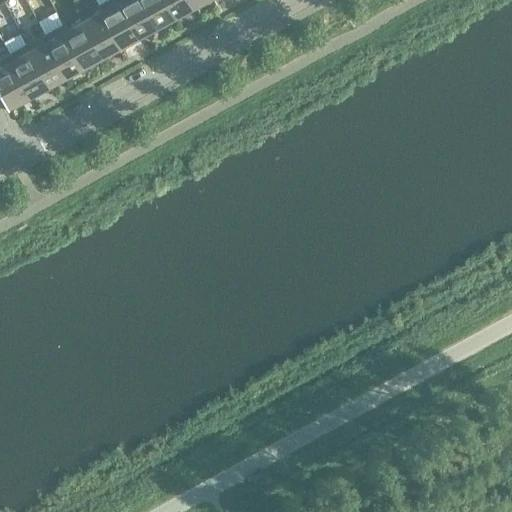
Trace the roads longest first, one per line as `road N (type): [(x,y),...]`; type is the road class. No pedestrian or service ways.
road 1 (tertiary): [(177,511),(511,331)]
road 2 (tertiary): [(13,156),(301,0)]
